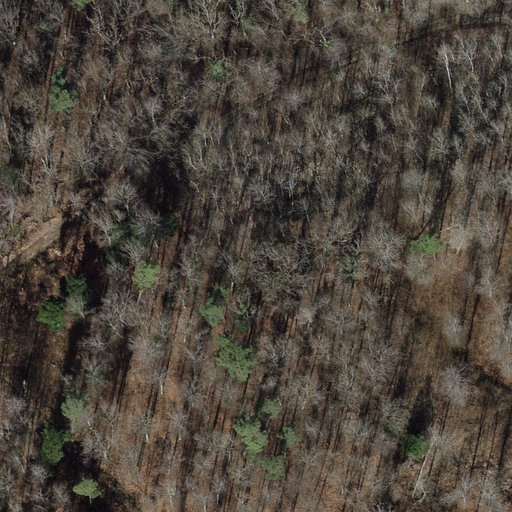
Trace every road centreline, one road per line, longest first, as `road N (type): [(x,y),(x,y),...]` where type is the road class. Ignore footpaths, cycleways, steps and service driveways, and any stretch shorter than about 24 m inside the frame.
road 1 (track): [(0,278),(231,116),(410,31),(511,16)]
road 2 (track): [(511,412),(374,511)]
